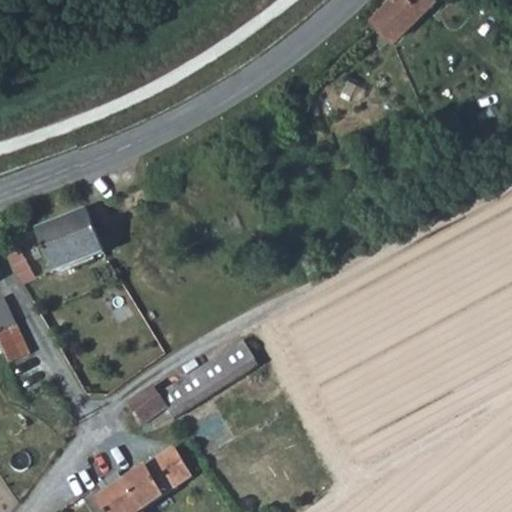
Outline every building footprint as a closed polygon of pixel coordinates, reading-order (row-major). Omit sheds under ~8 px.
[(391,0),(371,20),(382,30),(396,42),(437,0),(391,0)] [(455,115),(431,125),(442,150),(465,140),(455,115)] [(54,273),(104,252),(89,211),(38,230),(54,273)] [(14,239),(2,246),(24,285),(37,277),(14,239)] [(0,343),(11,364),(31,353),(5,298),(0,300),(0,343)] [(131,403),(145,425),(169,408),(159,394),(155,387),(131,403)] [(176,449),(125,482),(144,511),(194,478),(176,449)] [(144,511),(125,482),(98,500),(105,511),(144,511)]
